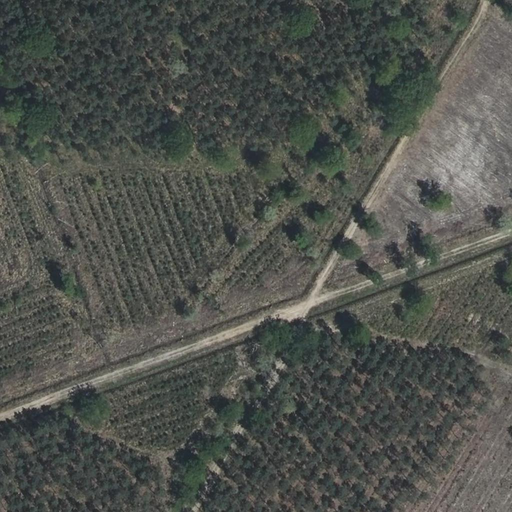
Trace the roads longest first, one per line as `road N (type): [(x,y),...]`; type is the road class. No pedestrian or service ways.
road 1 (track): [(0,415),(511,229)]
road 2 (track): [(190,511),(299,327),(511,251)]
road 3 (track): [(299,327),(485,0)]
